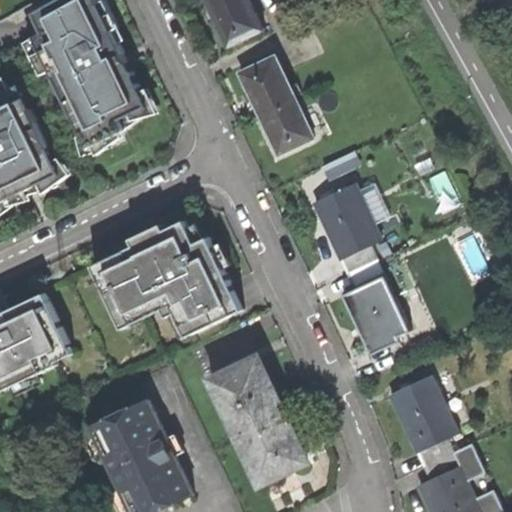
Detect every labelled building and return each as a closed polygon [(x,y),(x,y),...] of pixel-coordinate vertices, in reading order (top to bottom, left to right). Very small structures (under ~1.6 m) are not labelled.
[(127,52),(100,0),(65,0),(42,12),(51,30),(28,41),(51,87),(61,82),(94,148),(130,130),(125,120),(153,106),(127,52)] [(250,0),(206,0),(210,8),(229,46),(264,29),(250,0)] [(277,55),(241,72),(261,113),(280,154),(316,137),(277,55)] [(0,206),(24,195),(69,173),(26,85),(0,98),(0,206)] [(357,183),(316,202),(330,231),(351,273),(380,259),(373,244),(383,239),(357,183)] [(153,232),(91,262),(124,329),(160,311),(175,342),(263,299),(259,292),(215,202),(153,232)] [(414,331),(380,259),(351,273),(357,286),(345,291),(359,321),(373,351),(414,331)] [(0,390),(74,355),(44,292),(0,313),(0,390)] [(260,358),(211,381),(219,396),(222,395),(263,481),(308,460),(281,401),(260,358)] [(434,375),(393,394),(407,425),(426,466),(456,452),(449,437),(461,432),(434,375)] [(158,511),(197,494),(152,399),(95,426),(113,463),(116,462),(120,471),(125,481),(122,482),(135,511),(158,511)] [(483,511),(456,452),(426,466),(432,479),(421,484),(434,511),(483,511)]
